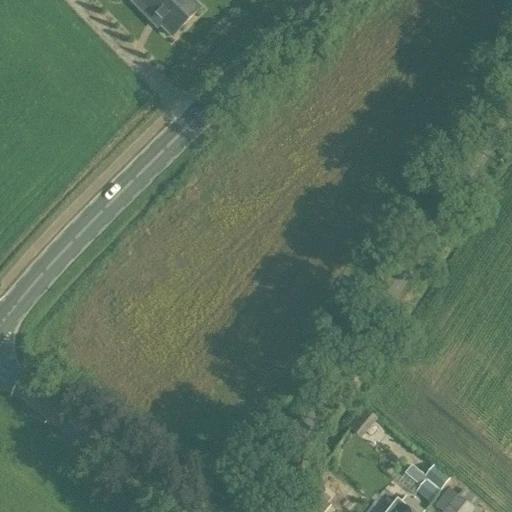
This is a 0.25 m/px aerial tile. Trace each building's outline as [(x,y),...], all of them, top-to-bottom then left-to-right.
[(136,0),(173,37),(201,10),(191,0),(136,0)] [(441,491),(451,480),(435,467),(425,478),(441,491)] [(426,481),(417,491),(418,492),(431,503),(440,492),(426,481)] [(480,503),(464,489),(444,511),(473,511),(476,510),(475,509),(480,503)] [(326,511),(331,507),(318,497),(310,508),(315,511),(326,511)] [(411,511),(401,503),(393,511),(411,511)]
